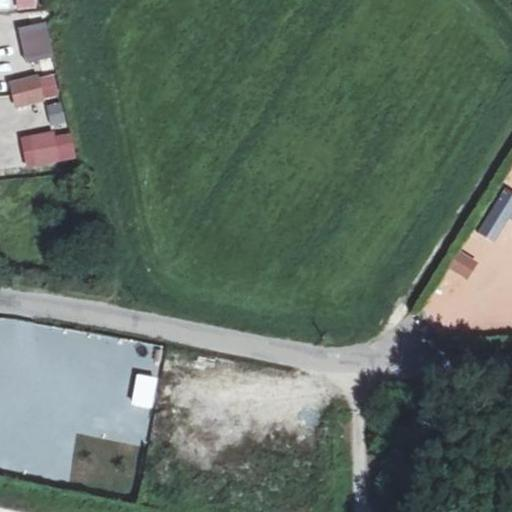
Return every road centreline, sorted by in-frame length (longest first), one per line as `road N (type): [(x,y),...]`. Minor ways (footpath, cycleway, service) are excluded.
road 1 (unclassified): [(0,301),(374,361),(511,361)]
road 2 (track): [(511,136),(374,361)]
